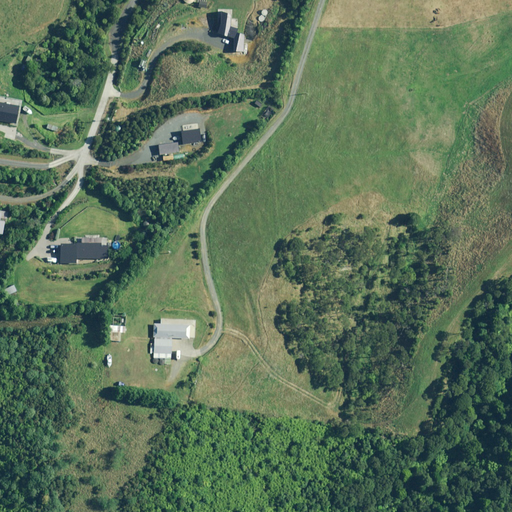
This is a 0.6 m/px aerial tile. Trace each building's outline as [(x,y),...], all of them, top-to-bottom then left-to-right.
[(20,106),(0,102),(0,121),(16,124),(20,106)] [(201,142),(199,129),(182,131),(183,145),(201,142)] [(179,152),(177,143),(159,146),(161,155),(179,152)] [(108,245),(101,245),(101,243),(61,243),(61,263),(76,263),(76,259),(108,259),(108,245)] [(17,291),(14,285),(5,289),(7,296),(17,291)] [(195,320),(161,319),(161,324),(154,324),(154,337),(155,337),(154,357),(160,358),(160,364),(171,364),(172,338),(194,339),(195,320)] [(123,326),(109,325),(108,340),(120,341),(121,332),(123,332),(123,326)]
